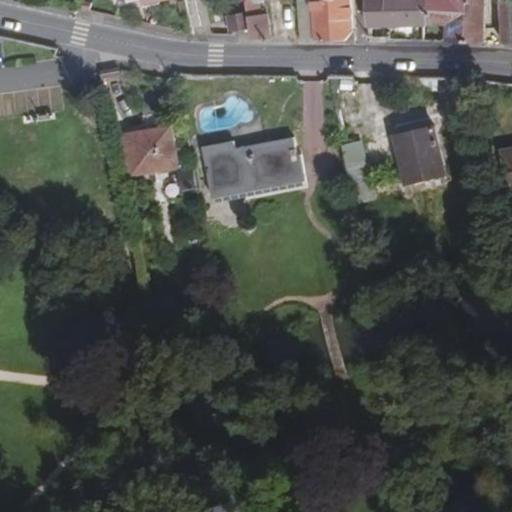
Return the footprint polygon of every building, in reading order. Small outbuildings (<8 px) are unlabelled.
[(297,0),(300,38),(313,38),(310,0),(297,0)] [(354,28),(351,0),(310,0),(313,38),(345,40),(354,28)] [(365,0),(368,27),(423,26),(423,0),(365,0)] [(423,0),(423,26),(445,26),(445,41),(486,41),(486,0),(423,0)] [(511,0),(500,0),(502,42),(511,41),(511,0)] [(245,5),(248,17),(260,15),(258,3),(252,3),(245,5)] [(243,12),(226,13),(228,33),(244,32),(243,12)] [(248,17),(252,38),(271,37),(267,14),(260,15),(248,17)] [(422,89),(422,77),(382,78),(383,90),(422,89)] [(435,126),(395,136),(406,182),(447,173),(435,126)] [(171,127),(124,136),(133,174),(179,165),(171,127)] [(235,143),(204,149),(214,197),(302,180),(294,139),(236,150),(235,143)] [(366,141),(347,142),(349,174),(368,173),(366,141)] [(511,151),(502,154),(511,205),(511,204),(511,151)]
